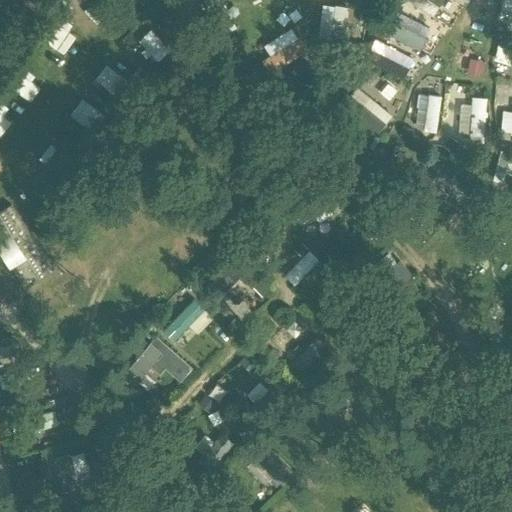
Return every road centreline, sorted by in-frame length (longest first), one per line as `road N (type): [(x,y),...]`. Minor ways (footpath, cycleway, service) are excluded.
road 1 (track): [(511,404),(364,210)]
road 2 (track): [(137,445),(270,306)]
road 3 (unknown): [(482,0),(447,39),(399,141)]
